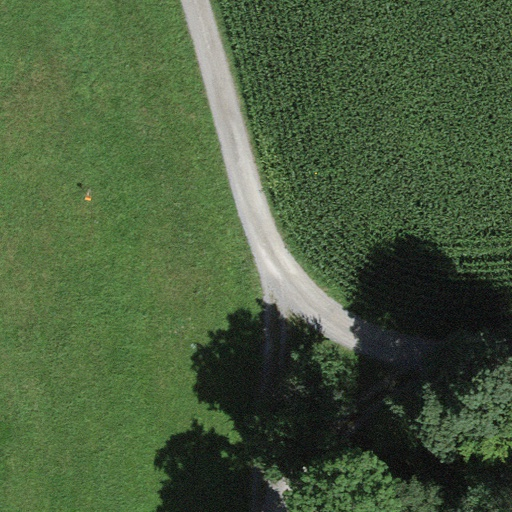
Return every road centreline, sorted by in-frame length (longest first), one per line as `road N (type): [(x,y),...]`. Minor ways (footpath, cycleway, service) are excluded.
road 1 (track): [(180,0),(253,227),(367,335),(511,346)]
road 2 (track): [(258,505),(272,361),(253,227)]
road 3 (track): [(428,340),(252,511)]
